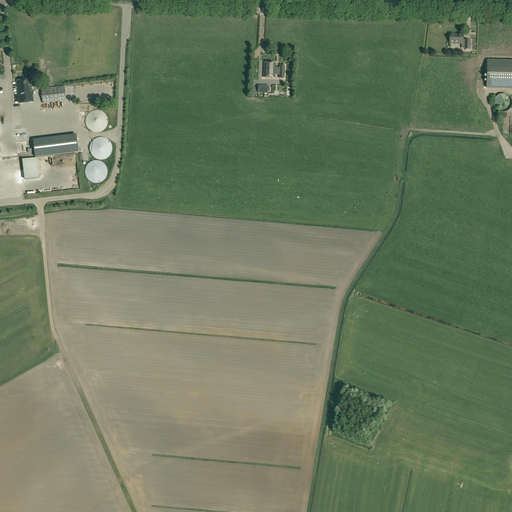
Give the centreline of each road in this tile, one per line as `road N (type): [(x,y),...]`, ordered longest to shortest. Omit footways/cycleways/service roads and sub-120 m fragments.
road 1 (tertiary): [(264,2),(0,0)]
road 2 (track): [(39,200),(53,332)]
road 3 (tertiary): [(388,7),(264,2)]
road 4 (tertiary): [(511,10),(388,7)]
